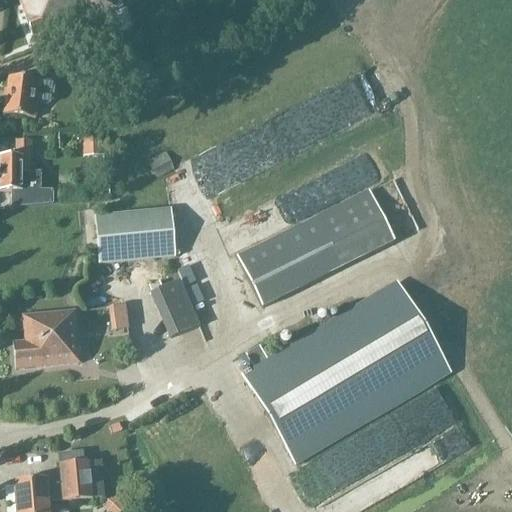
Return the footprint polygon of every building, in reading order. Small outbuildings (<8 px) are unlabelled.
[(17,0),(34,42),(122,8),(118,0),(17,0)] [(40,74),(64,64),(57,45),(32,54),(40,74)] [(4,115),(35,119),(38,104),(47,106),(51,101),(53,87),(50,83),(8,78),(4,115)] [(30,174),(31,142),(14,141),(14,157),(0,157),(0,191),(21,192),(21,174),(30,174)] [(82,186),(58,188),(59,205),(84,203),(82,186)] [(367,192),(315,218),(235,257),(261,310),(340,270),(392,244),(367,192)] [(170,210),(94,217),(98,266),(174,259),(170,210)] [(198,327),(179,282),(148,295),(168,340),(198,327)] [(253,368),(242,375),(293,464),(447,373),(396,285),(265,361),(259,350),(246,357),(253,368)] [(24,344),(12,345),(14,371),(79,365),(74,313),(22,318),(24,344)] [(59,480),(12,484),(14,511),(49,511),(49,503),(61,502),(74,502),(92,500),(88,463),(83,463),(82,452),(58,454),(59,465),(57,465),(59,480)]
